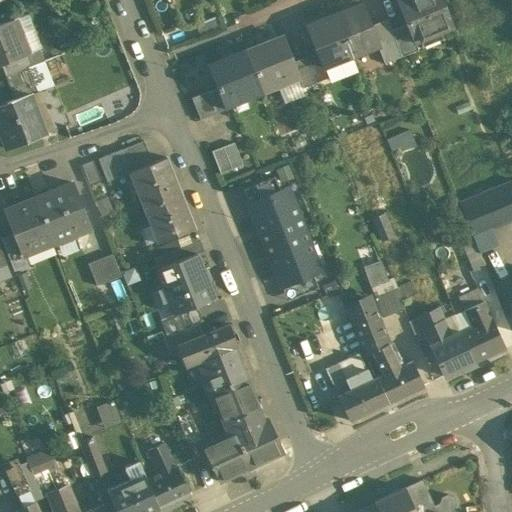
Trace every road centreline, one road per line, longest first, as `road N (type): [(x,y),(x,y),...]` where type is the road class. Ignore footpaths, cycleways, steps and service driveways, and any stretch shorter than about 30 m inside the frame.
road 1 (residential): [(170,109),(316,476)]
road 2 (residential): [(511,386),(316,476)]
road 3 (residential): [(170,109),(0,168)]
